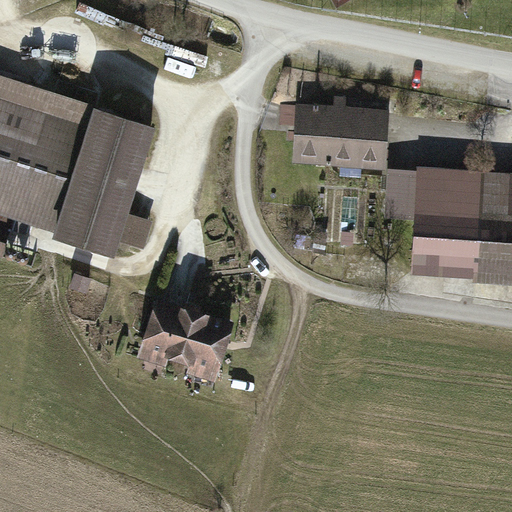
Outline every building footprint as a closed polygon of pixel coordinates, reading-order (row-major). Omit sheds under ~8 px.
[(315,107),(301,107),(299,141),(307,141),(306,159),(328,160),(328,163),(332,163),(333,160),(385,163),(388,112),(320,108),(320,105),(316,104),(315,107)] [(0,209),(17,215),(13,229),(27,234),(32,220),(39,222),(42,213),(63,220),(58,233),(113,251),(153,126),(98,108),(92,129),(48,116),(41,137),(0,123),(0,209)] [(419,215),(415,270),(476,273),(476,277),(511,279),(511,214),(480,210),(483,173),(422,170),(421,178),(392,176),(389,213),(419,215)] [(9,243),(0,240),(0,257),(4,259),(9,243)] [(186,308),(160,300),(146,345),(218,368),(232,322),(199,312),(201,305),(189,301),(186,308)]
